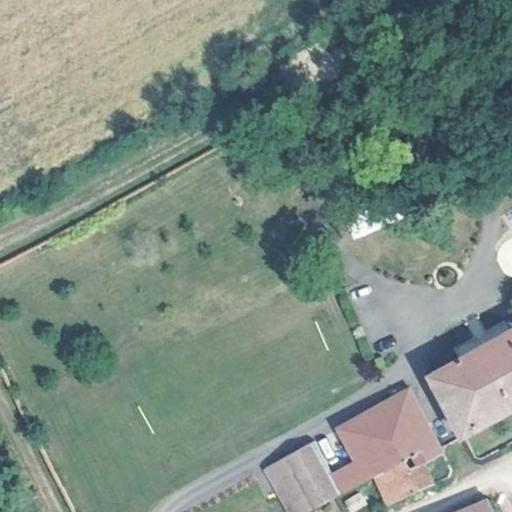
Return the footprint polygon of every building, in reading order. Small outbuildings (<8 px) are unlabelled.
[(463,436),(511,408),(511,326),(425,375),(463,436)] [(371,404),(401,459),(405,466),(440,446),(406,385),(371,404)] [(401,459),(371,404),(312,438),(344,492),(373,475),(401,459)] [(307,511),(344,492),(312,438),(264,465),(289,511),(307,511)] [(453,467),(440,446),(405,466),(401,459),(373,475),(389,505),(449,476),(453,467)] [(497,511),(490,496),(451,511),(497,511)]
